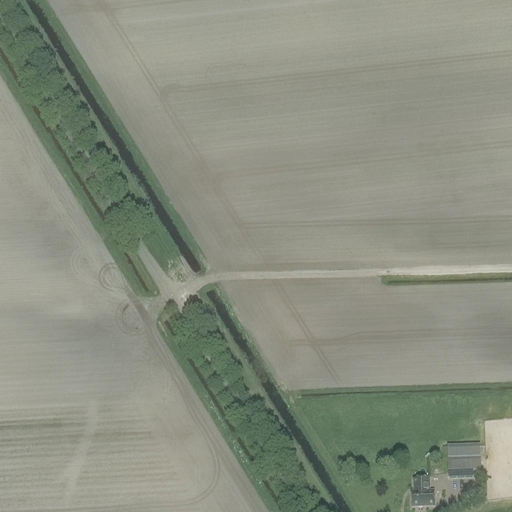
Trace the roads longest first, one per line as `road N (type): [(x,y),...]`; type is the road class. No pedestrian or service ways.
road 1 (unclassified): [(301,511),(0,22)]
road 2 (track): [(168,298),(221,278),(511,264)]
